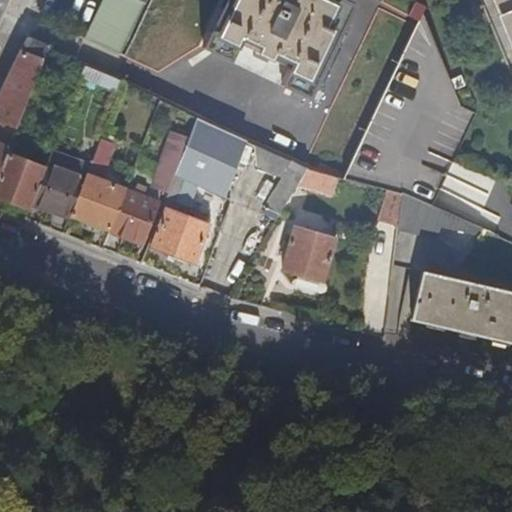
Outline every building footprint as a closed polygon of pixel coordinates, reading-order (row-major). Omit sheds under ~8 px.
[(116,55),(141,4),(132,0),(100,0),(82,39),(116,55)] [(350,9),(330,0),(226,0),(201,51),(225,62),(236,41),(256,51),(251,62),(264,68),(270,57),(290,66),(280,87),(306,100),(350,9)] [(511,0),(490,0),(498,17),(511,10),(511,0)] [(413,20),(344,177),(402,191),(412,196),(432,205),(474,112),(459,105),(452,88),(464,82),(460,72),(447,78),(417,12),(419,6),(409,1),(403,15),(413,20)] [(511,10),(498,17),(511,50),(511,10)] [(0,121),(16,128),(46,50),(48,45),(27,38),(0,94),(0,121)] [(117,95),(121,84),(84,67),(79,79),(117,95)] [(307,168),(313,138),(204,88),(202,91),(154,69),(142,94),(196,118),(245,141),(292,163),(307,168)] [(223,197),(245,141),(196,118),(189,136),(183,152),(174,174),(185,180),(198,186),(223,197)] [(0,169),(7,150),(16,128),(0,121),(0,169)] [(183,152),(189,136),(174,130),(167,146),(183,152)] [(108,231),(124,192),(99,182),(113,144),(100,139),(89,165),(70,216),(89,223),(97,227),(108,231)] [(150,187),(166,194),(174,174),(183,152),(167,146),(166,145),(150,187)] [(0,199),(28,210),(31,202),(43,170),(23,162),(25,158),(7,150),(0,169),(0,199)] [(70,216),(89,165),(51,151),(43,170),(31,202),(70,216)] [(307,170),(307,168),(292,163),(264,208),(278,215),(295,189),(307,170)] [(335,178),(307,170),(295,189),(301,190),(330,198),(335,178)] [(166,194),(161,208),(164,209),(150,247),(193,263),(208,225),(194,220),(173,212),(178,201),(185,180),(174,174),(166,194)] [(261,201),(270,183),(255,175),(246,193),(261,201)] [(190,206),(198,186),(185,180),(178,201),(190,206)] [(133,196),(124,192),(108,231),(101,249),(116,255),(122,237),(142,244),(157,206),(142,200),(145,190),(137,186),(133,196)] [(401,197),(401,196),(384,191),(379,220),(397,225),(401,197)] [(476,234),(483,228),(432,205),(412,196),(402,191),(401,196),(401,197),(397,225),(397,229),(436,237),(439,225),(476,234)] [(194,220),(208,225),(210,221),(196,215),(194,220)] [(94,234),(97,227),(89,223),(85,231),(94,234)] [(322,282),(334,241),(293,229),(280,270),(322,282)] [(511,291),(392,263),(385,313),(511,343),(511,291)]
